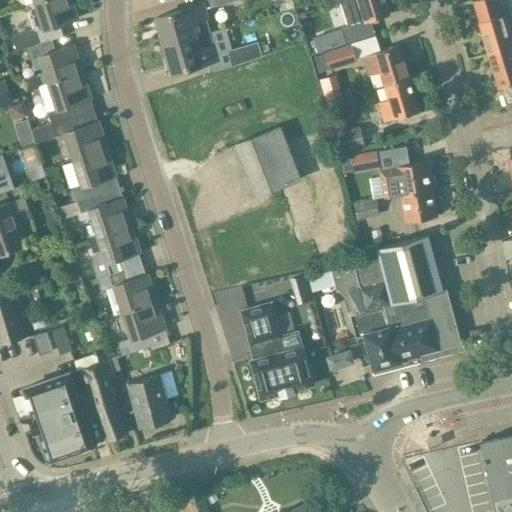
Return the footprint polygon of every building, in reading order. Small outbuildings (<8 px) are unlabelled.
[(71,0),(38,0),(24,5),(26,5),(34,31),(32,30),(13,36),(17,50),(27,47),(51,39),(63,35),(59,23),(77,17),(71,0)] [(281,8),(282,11),(294,8),(292,0),(283,0),(285,4),(283,4),(281,8)] [(339,0),(348,26),(341,28),(346,44),(375,35),(370,20),(389,14),(384,0),(339,0)] [(489,54),(511,47),(511,20),(510,13),(506,14),(501,0),(476,0),(483,21),(479,22),(489,54)] [(202,4),(156,17),(164,45),(197,35),(194,23),(206,20),(202,4)] [(287,15),(272,24),(283,41),(298,32),(287,15)] [(217,59),(209,32),(197,35),(164,45),(171,72),(217,59)] [(48,83),(82,72),(73,43),(54,49),(51,39),(27,47),(32,59),(40,57),(48,83)] [(259,43),(258,41),(228,51),(232,66),(262,55),(262,53),(267,51),(264,42),(259,43)] [(358,61),(353,44),(314,56),(319,73),(358,61)] [(381,70),(385,85),(408,78),(398,45),(363,56),(369,74),(381,70)] [(511,47),(489,54),(499,88),(500,87),(508,108),(511,107),(511,47)] [(48,83),(39,86),(47,111),(48,111),(52,123),(76,116),(72,104),(90,98),(82,72),(48,83)] [(327,96),(339,92),(333,73),(321,77),(327,96)] [(408,78),(385,85),(389,98),(377,102),(383,121),(419,110),(408,78)] [(0,107),(13,103),(6,79),(0,81),(0,107)] [(23,104),(10,108),(11,110),(14,120),(26,116),(23,106),(23,104)] [(76,116),(52,123),(56,135),(65,133),(74,160),(107,149),(98,120),(79,127),(76,116)] [(302,179),(280,125),(233,144),(255,198),(302,179)] [(36,142),(45,139),(41,127),(32,130),(36,142)] [(365,146),(360,127),(334,133),(339,153),(365,146)] [(107,149),(74,160),(82,185),(73,187),(77,201),(101,193),(97,180),(115,174),(107,149)] [(380,168),(376,150),(350,155),(353,173),(380,168)] [(379,170),(384,197),(400,194),(432,188),(432,186),(434,186),(436,184),(435,176),(432,175),(430,175),(428,160),(395,166),(395,167),(379,170)] [(0,192),(9,189),(2,169),(0,170),(0,192)] [(432,188),(400,194),(405,221),(437,216),(432,188)] [(101,193),(77,201),(81,213),(90,210),(98,235),(131,224),(123,199),(105,204),(101,193)] [(353,203),(357,220),(379,215),(376,199),(353,203)] [(0,206),(0,253),(26,244),(11,202),(0,206)] [(93,261),(98,278),(126,269),(122,257),(140,252),(131,224),(98,235),(103,250),(97,252),(95,254),(93,258),(93,261)] [(82,240),(79,228),(66,232),(70,244),(82,240)] [(383,244),(380,231),(371,233),(374,246),(375,245),(383,244)] [(404,301),(418,354),(460,343),(446,290),(443,291),(427,234),(376,248),(385,282),(372,286),(378,308),(404,301)] [(385,282),(376,248),(375,245),(374,246),(364,249),(367,260),(354,264),(354,262),(330,268),(336,292),(339,291),(348,300),(352,314),(349,315),(356,338),(364,335),(373,368),(374,368),(378,370),(412,361),(415,357),(417,357),(417,354),(418,354),(404,301),(378,308),(372,286),(385,282)] [(126,269),(98,278),(102,290),(115,286),(123,312),(157,301),(148,274),(130,280),(126,269)] [(307,274),(292,278),(298,303),(314,299),(307,274)] [(84,286),(81,278),(74,280),(76,289),(84,286)] [(0,298),(0,344),(28,336),(16,294),(0,298)] [(165,327),(157,301),(123,312),(131,337),(119,341),(123,354),(150,346),(146,333),(165,327)] [(273,302),(241,310),(250,342),(253,342),(257,357),(250,359),(260,398),(280,392),(280,394),(294,391),(293,389),(313,384),(312,380),(316,379),(313,367),(309,368),(303,345),(279,351),(275,335),(281,334),(273,302)] [(71,351),(63,326),(52,330),(60,354),(71,351)] [(52,351),(46,331),(33,335),(39,355),(52,351)] [(352,362),(349,351),(326,357),(330,369),(352,362)] [(110,360),(81,370),(88,391),(77,395),(85,418),(96,414),(106,442),(125,435),(112,397),(116,393),(114,387),(108,385),(107,381),(116,378),(110,360)] [(171,371),(159,374),(127,383),(139,427),(171,418),(165,399),(177,395),(171,371)] [(86,448),(62,376),(25,388),(27,394),(23,395),(27,408),(31,407),(35,418),(30,419),(30,421),(31,420),(35,431),(34,431),(34,432),(39,431),(49,460),(86,448)] [(511,511),(511,435),(481,442),(496,511),(511,511)] [(244,484),(207,497),(211,510),(249,497),(244,484)]
